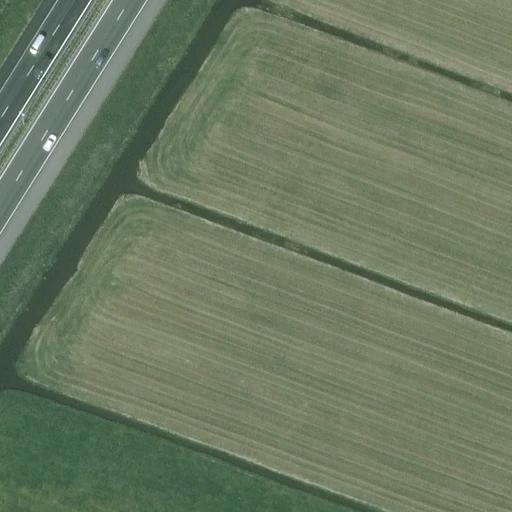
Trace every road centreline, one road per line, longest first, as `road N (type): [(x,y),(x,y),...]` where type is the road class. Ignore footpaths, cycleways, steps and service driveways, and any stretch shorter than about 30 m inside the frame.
road 1 (motorway): [(0,207),(129,0)]
road 2 (motorway): [(75,0),(0,119)]
